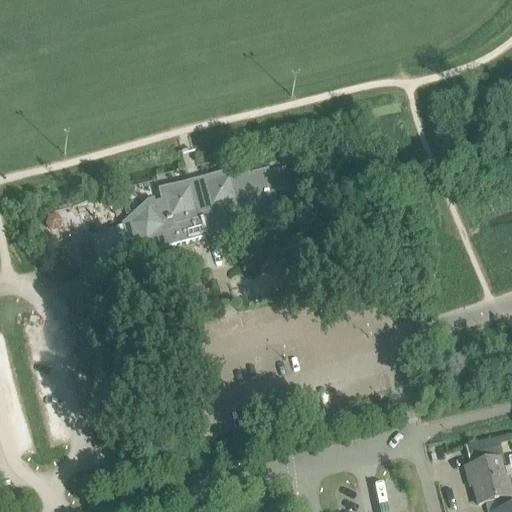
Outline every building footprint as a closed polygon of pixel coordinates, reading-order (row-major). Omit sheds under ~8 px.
[(162,204),(153,207),(152,205),(148,206),(121,230),(129,261),(280,221),(268,173),(233,182),(232,176),(201,184),(202,190),(192,192),(191,186),(160,195),(161,200),(162,200),(163,204),(162,204)] [(274,194),(282,192),(277,173),(269,175),(274,194)] [(280,222),(256,228),(260,242),(283,236),(280,222)] [(492,445),(469,451),(472,464),(496,458),(492,445)] [(499,463),(465,472),(465,473),(468,472),(478,508),(488,505),(489,511),(511,511),(511,498),(511,499),(511,498),(508,499),(499,463)]
